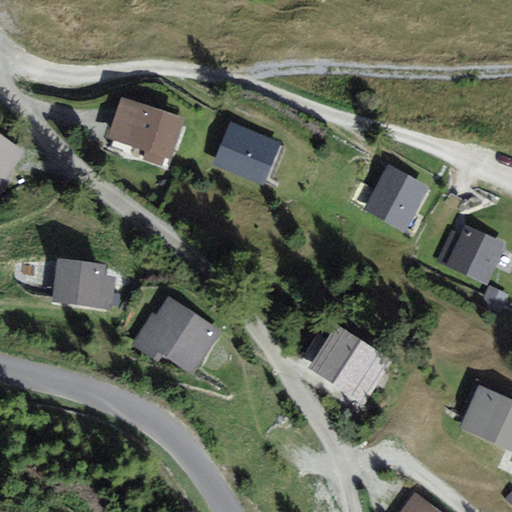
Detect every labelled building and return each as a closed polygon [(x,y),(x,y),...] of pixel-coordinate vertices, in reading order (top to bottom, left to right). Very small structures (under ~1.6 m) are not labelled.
[(146,80),(121,135),(182,162),(207,107),(146,80)] [(307,141),(250,118),(233,153),(292,178),(307,141)] [(54,137),(0,141),(0,155),(34,178),(54,137)] [(432,184),(385,164),(365,210),(412,231),(432,184)] [(485,286),(504,245),(457,224),(438,265),(485,286)] [(139,251),(84,248),(80,290),(137,297),(139,251)] [(231,320),(180,290),(151,337),(203,359),(231,320)] [(507,298),(489,290),(481,308),(499,316),(507,298)] [(389,355),(347,329),(324,366),(365,392),(389,355)] [(511,407),(476,391),(458,430),(511,453),(511,407)] [(453,511),(420,485),(401,511),(453,511)]
